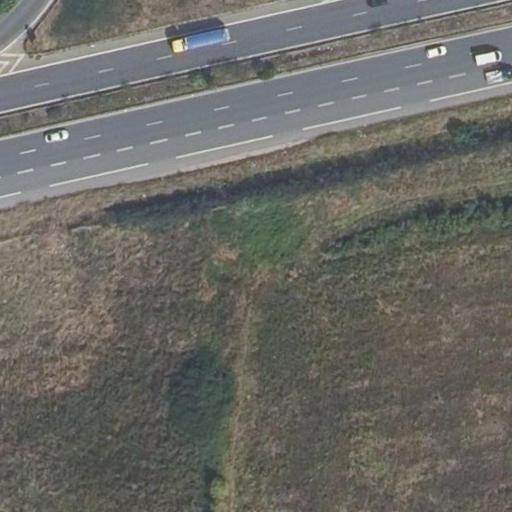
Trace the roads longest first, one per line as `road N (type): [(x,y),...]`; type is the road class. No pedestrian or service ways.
road 1 (unknown): [(233,511),(240,271),(292,184),(511,151)]
road 2 (trunk): [(0,166),(511,54)]
road 3 (trunk): [(396,0),(0,86)]
